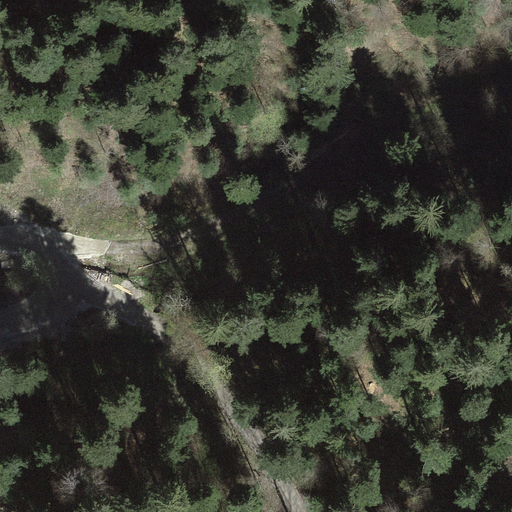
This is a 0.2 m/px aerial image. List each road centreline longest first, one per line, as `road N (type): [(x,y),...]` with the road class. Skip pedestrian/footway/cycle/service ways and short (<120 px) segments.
road 1 (track): [(55,245),(136,248),(180,238),(251,207),(383,114),(511,62)]
road 2 (track): [(0,244),(55,245),(68,274),(158,320),(291,511)]
